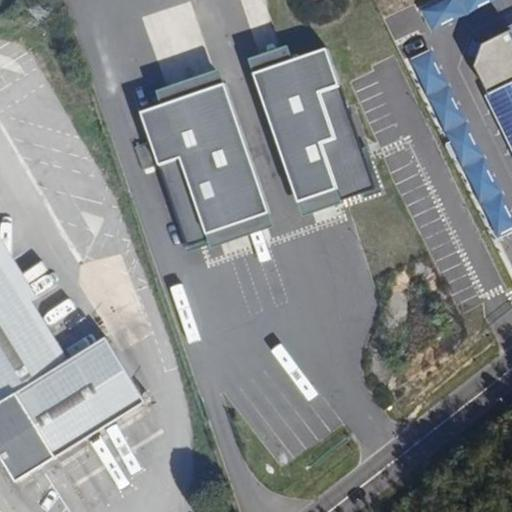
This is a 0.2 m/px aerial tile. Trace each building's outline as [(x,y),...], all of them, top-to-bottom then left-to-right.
[(429,26),(491,0),(428,0),(419,4),(429,26)] [(511,33),(510,30),(481,43),(474,65),(490,91),(511,81),(511,33)] [(325,47),(253,73),(304,216),(377,190),(325,47)] [(225,85),(143,112),(188,248),(270,222),(225,85)] [(250,150),(266,144),(259,126),(243,133),(250,150)] [(460,311),(504,292),(483,243),(453,256),(457,265),(442,271),(460,311)] [(0,454),(18,483),(145,403),(105,339),(62,366),(0,262),(0,454)]
